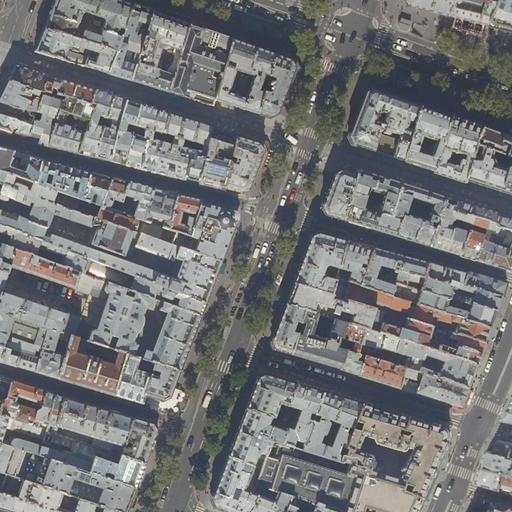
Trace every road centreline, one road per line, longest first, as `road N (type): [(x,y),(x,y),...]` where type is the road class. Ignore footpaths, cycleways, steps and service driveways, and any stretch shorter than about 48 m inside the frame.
road 1 (residential): [(312,146),(4,52),(19,12)]
road 2 (residential): [(0,139),(285,217)]
road 3 (residential): [(234,353),(475,424)]
road 4 (residential): [(285,217),(511,278)]
road 5 (primary): [(511,93),(354,35)]
road 6 (secondary): [(176,506),(234,353)]
road 7 (secondary): [(234,353),(285,217)]
